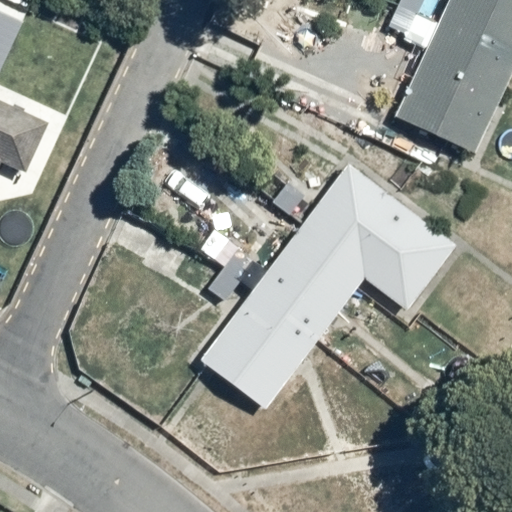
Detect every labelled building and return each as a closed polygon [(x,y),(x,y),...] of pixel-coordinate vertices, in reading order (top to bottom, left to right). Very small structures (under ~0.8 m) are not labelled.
[(422,0),(396,0),(386,24),(408,33),(422,0)] [(511,0),(449,0),(396,116),(477,158),(511,82),(511,0)] [(47,123),(0,99),(0,168),(3,163),(26,174),(47,123)] [(348,166),(203,357),(266,408),(364,280),(407,310),(456,245),(348,166)] [(254,261),(236,248),(207,286),(225,299),(254,261)]
